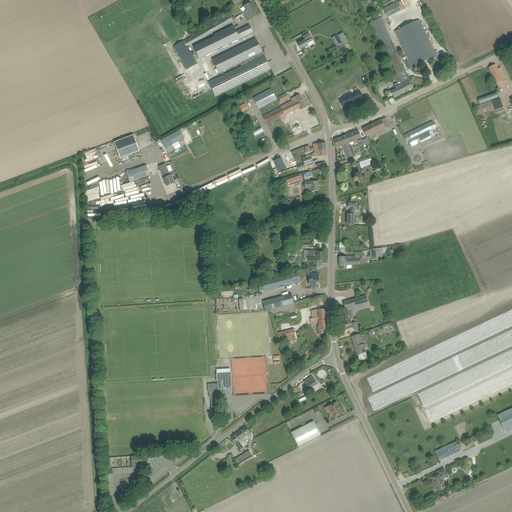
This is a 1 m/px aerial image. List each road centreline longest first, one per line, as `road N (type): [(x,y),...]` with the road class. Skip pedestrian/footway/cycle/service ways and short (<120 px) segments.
road 1 (unclassified): [(128,511),(335,355)]
road 2 (tertiary): [(335,355),(327,130)]
road 3 (unclassified): [(327,130),(511,48)]
road 4 (tertiary): [(409,511),(335,355)]
road 5 (unclassified): [(327,130),(188,190)]
road 6 (tertiary): [(327,130),(260,0)]
